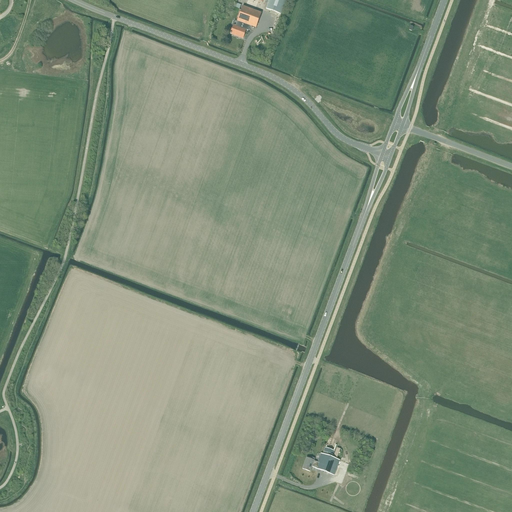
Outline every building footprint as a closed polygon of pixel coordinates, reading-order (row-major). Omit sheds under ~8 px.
[(269,0),(266,9),(281,15),(286,0),(269,0)] [(242,7),(237,22),(238,22),(243,24),(247,25),(255,28),(261,13),(242,7)] [(233,25),(230,34),(243,39),(246,30),(247,25),(243,24),(238,22),(237,27),(233,25)] [(318,462),(316,468),(316,469),(334,475),(340,460),(332,458),(335,451),(325,447),(323,454),(321,453),(318,462)] [(312,467),(316,468),(318,462),(314,461),(314,460),(307,457),(303,469),(310,472),(312,467)]
